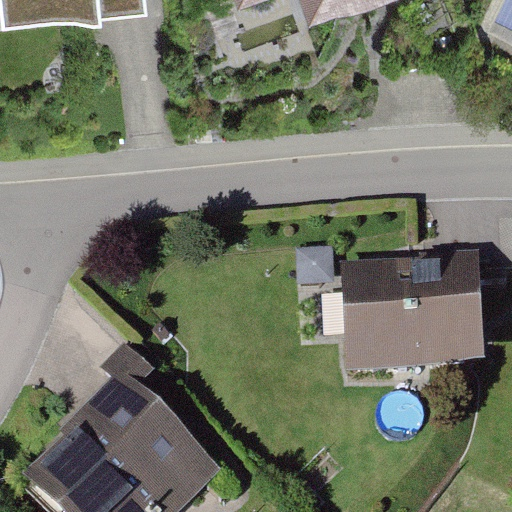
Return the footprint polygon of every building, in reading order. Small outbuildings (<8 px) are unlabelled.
[(72,38),(71,30),(138,23),(135,0),(0,0),(0,64),(62,58),(60,40),(72,38)] [(216,0),(230,37),(274,22),(286,58),(297,54),(303,72),(344,58),(340,48),(396,29),(385,0),(216,0)] [(338,281),(349,391),(485,378),(474,268),(338,281)] [(280,289),(285,324),(325,320),(320,284),(280,289)] [(221,511),(242,490),(134,388),(70,454),(77,461),(38,502),(48,511),(221,511)]
